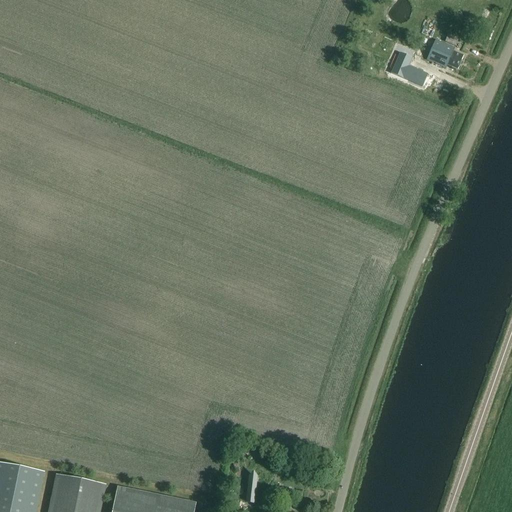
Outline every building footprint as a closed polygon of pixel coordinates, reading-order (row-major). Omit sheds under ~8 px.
[(426,34),(436,36),(440,17),(431,15),(426,34)] [(445,42),(455,47),(458,40),(448,36),(445,42)] [(427,61),(446,69),(447,66),(457,70),(463,56),(452,51),(454,49),(436,41),(427,61)] [(412,59),(400,54),(391,74),(423,88),(428,75),(409,67),(412,59)] [(0,511),(36,511),(45,473),(0,464),(0,511)] [(48,511),(100,511),(106,486),(56,476),(48,511)] [(257,477),(249,476),(246,502),(254,503),(257,477)] [(117,488),(112,511),(194,511),(196,505),(117,488)] [(231,511),(234,493),(226,492),(224,511),(231,511)]
